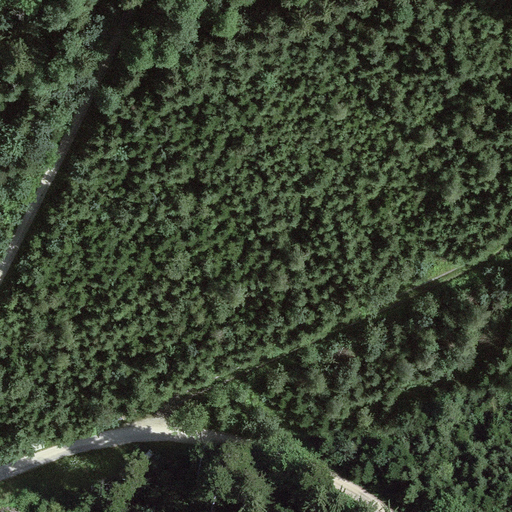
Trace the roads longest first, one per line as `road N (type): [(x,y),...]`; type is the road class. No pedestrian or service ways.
road 1 (track): [(69,450),(492,255),(511,236)]
road 2 (track): [(0,476),(69,450),(164,439),(267,450),(358,491),(384,511)]
road 3 (track): [(0,274),(129,0)]
